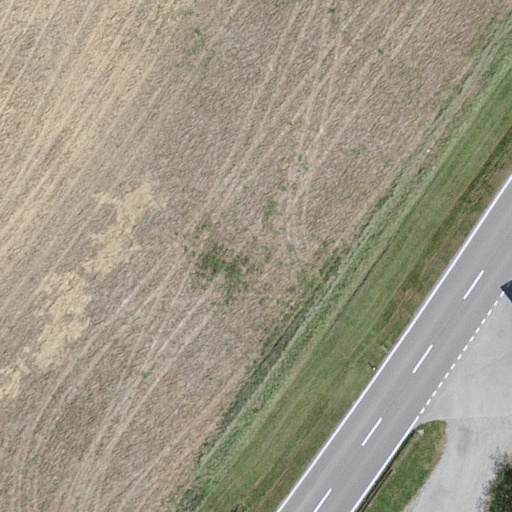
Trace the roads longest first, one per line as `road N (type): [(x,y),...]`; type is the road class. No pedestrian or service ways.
road 1 (primary): [(314,511),(511,231)]
road 2 (track): [(511,396),(420,511)]
